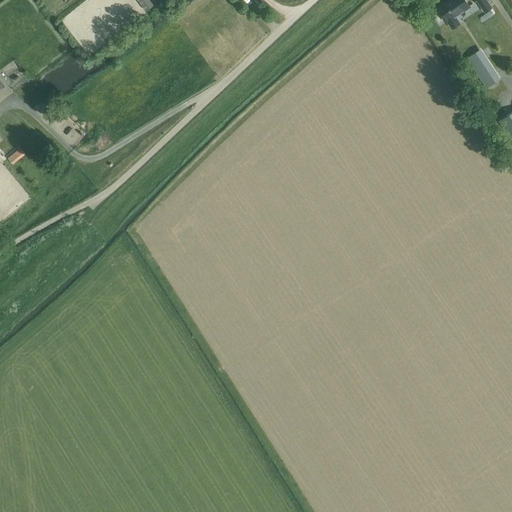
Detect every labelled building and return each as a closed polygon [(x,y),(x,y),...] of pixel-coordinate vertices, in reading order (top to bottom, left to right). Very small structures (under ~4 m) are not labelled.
[(138,0),(141,4),(145,10),(154,4),(150,0),(138,0)] [(469,5),(465,0),(447,0),(437,7),(451,27),(458,22),(453,15),(469,5)] [(476,0),(484,11),(490,7),(486,0),(476,0)] [(489,86),(498,80),(478,49),(467,56),(487,87),(489,86)] [(20,55),(8,65),(18,78),(30,68),(20,55)] [(511,106),(497,117),(511,138),(511,106)] [(80,120),(76,124),(86,133),(90,129),(80,120)] [(20,159),(32,149),(27,143),(15,153),(20,159)]
